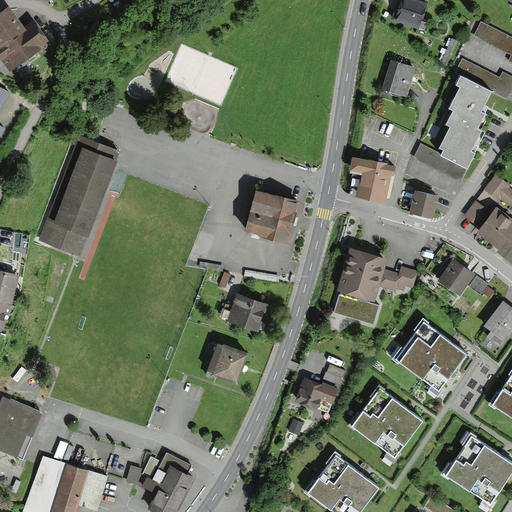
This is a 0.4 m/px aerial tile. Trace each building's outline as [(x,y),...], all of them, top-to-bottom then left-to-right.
[(416,24),(422,3),(413,0),(400,0),(395,17),(416,24)] [(511,0),(502,0),(511,4),(509,8),(511,9),(511,0)] [(9,2),(0,8),(0,42),(25,24),(9,2)] [(34,17),(0,42),(0,56),(9,69),(36,50),(40,55),(49,47),(50,43),(48,41),(51,39),(34,17)] [(511,38),(478,22),(471,36),(509,55),(507,60),(511,62),(511,38)] [(407,93),(415,64),(392,57),(383,86),(407,93)] [(492,92),(507,99),(511,89),(511,75),(503,71),(500,77),(462,58),(455,73),(461,76),(492,92)] [(481,112),(492,92),(461,76),(456,85),(460,87),(449,109),(453,111),(446,125),(451,127),(440,149),(443,150),(441,154),(421,143),(413,158),(461,182),(476,153),(472,151),(482,131),(477,129),(485,114),(481,112)] [(0,109),(10,92),(0,85),(0,133),(4,127),(0,125),(0,109)] [(114,157),(76,143),(41,238),(78,252),(114,157)] [(357,192),(386,199),(391,172),(393,171),(395,162),(387,160),(387,158),(370,154),(370,155),(353,152),(350,165),(363,168),(360,181),(359,181),(357,192)] [(511,191),(490,177),(483,187),(506,202),(511,193),(511,191)] [(245,226),(259,229),(258,232),(288,240),(298,197),(255,186),(245,226)] [(432,215),(436,196),(417,192),(413,211),(432,215)] [(485,212),(473,202),(463,214),(475,224),(485,212)] [(474,231),(511,262),(511,223),(493,208),(474,231)] [(195,255),(210,258),(216,234),(201,230),(195,255)] [(350,243),(337,284),(375,296),(379,284),(384,266),(388,255),(350,243)] [(474,270),(453,255),(437,277),(459,292),(474,270)] [(379,284),(396,289),(397,287),(404,289),(405,285),(412,287),(418,268),(401,263),(399,271),(384,266),(379,284)] [(20,272),(0,266),(0,331),(1,332),(2,328),(8,330),(13,311),(8,310),(10,301),(12,302),(20,272)] [(245,269),(244,275),(278,280),(279,274),(245,269)] [(219,283),(227,286),(232,273),(225,270),(219,283)] [(489,282),(478,274),(469,285),(480,293),(482,290),(487,284),(489,282)] [(494,289),(487,284),(482,290),(489,296),(494,289)] [(226,319),(256,329),(266,301),(236,291),(226,319)] [(340,291),(334,311),(373,323),(379,303),(340,291)] [(511,325),(511,304),(503,297),(484,323),(491,329),(488,334),(499,342),(511,325)] [(466,353),(421,321),(394,359),(438,391),(466,353)] [(213,378),(215,372),(235,380),(247,351),(224,342),(223,345),(217,343),(204,375),(213,378)] [(340,384),(346,369),(329,363),(326,370),(323,377),(340,384)] [(511,373),(492,405),(511,417),(511,373)] [(339,385),(322,378),(321,381),(305,375),(296,398),(328,411),(339,385)] [(383,386),(353,425),(397,459),(427,420),(383,386)] [(0,450),(21,459),(41,409),(2,393),(0,397),(0,450)] [(293,418),(289,430),(299,433),(303,422),(293,418)] [(511,458),(473,433),(446,473),(493,504),(511,475),(511,458)] [(72,459),(75,443),(61,441),(58,456),(72,459)] [(363,511),(383,485),(338,452),(310,491),(338,511),(363,511)] [(146,506),(158,511),(172,511),(189,476),(184,474),(188,465),(163,453),(159,463),(165,466),(146,506)] [(92,509),(103,476),(40,456),(23,508),(33,511),(70,511),(74,503),(92,509)] [(148,476),(155,460),(148,457),(141,473),(148,476)] [(139,469),(129,466),(124,480),(134,483),(139,469)] [(457,511),(433,496),(426,506),(434,511),(457,511)]
